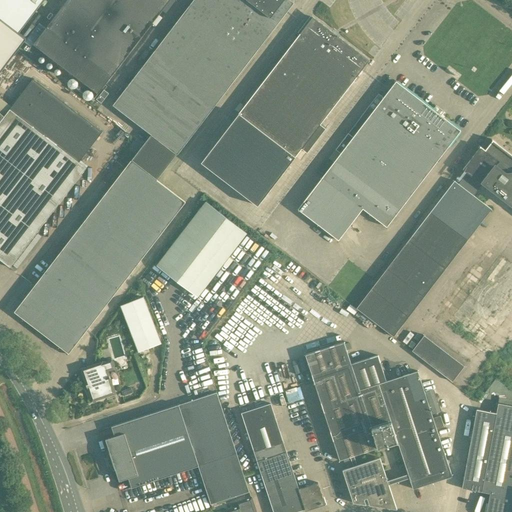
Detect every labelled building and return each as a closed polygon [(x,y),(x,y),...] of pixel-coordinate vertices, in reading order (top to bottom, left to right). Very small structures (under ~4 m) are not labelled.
[(0,0),(0,71),(26,38),(18,32),(43,0),(0,0)] [(66,0),(46,27),(39,22),(24,42),(31,47),(33,44),(97,93),(168,0),(66,0)] [(192,0),(113,105),(151,134),(142,145),(168,165),(177,154),(293,2),(289,0),(192,0)] [(312,17),(238,113),(201,163),(257,205),(301,148),(307,152),(325,128),(319,124),(366,64),(358,58),(360,54),(312,17)] [(0,259),(10,267),(86,168),(78,162),(102,132),(32,79),(4,116),(0,113),(0,259)] [(396,81),(383,98),(378,94),(335,149),(340,153),(298,209),(338,240),(362,208),(386,226),(460,130),(396,81)] [(96,99),(101,103),(109,94),(104,90),(96,99)] [(511,154),(491,139),(492,140),(484,149),(479,145),(478,146),(479,147),(462,169),(467,172),(458,184),(454,180),(356,308),(388,333),(419,293),(462,238),(465,241),(472,232),(468,229),(486,205),(474,195),(482,184),(511,207),(511,154)] [(68,353),(101,310),(185,202),(156,180),(168,165),(142,145),(14,312),(68,353)] [(197,297),(246,233),(205,201),(156,265),(197,297)] [(161,343),(143,297),(120,305),(138,351),(161,343)] [(412,350),(452,381),(464,366),(423,335),(412,350)] [(386,381),(377,355),(351,364),(346,350),(351,349),(349,342),(344,344),(343,342),(305,355),(339,460),(343,459),(346,469),(342,470),(353,503),(365,505),(364,499),(367,498),(369,505),(397,509),(388,484),(409,478),(413,489),(452,476),(437,429),(443,427),(440,415),(433,418),(418,371),(386,381)] [(102,363),(81,369),(86,384),(88,383),(90,389),(88,389),(92,400),(101,397),(101,398),(115,394),(108,371),(114,369),(112,360),(102,363)] [(131,387),(121,391),(123,396),(133,392),(131,387)] [(114,436),(105,439),(109,450),(107,450),(107,452),(107,453),(107,455),(107,456),(107,457),(107,458),(108,460),(108,461),(108,462),(109,463),(109,464),(110,465),(111,467),(112,469),(113,470),(114,471),(116,471),(119,481),(128,478),(131,488),(198,466),(210,504),(249,492),(216,392),(111,426),(114,436)] [(318,483),(298,489),(289,461),(270,403),(241,413),(273,511),(296,511),(305,509),(324,503),(318,483)] [(511,511),(511,405),(498,403),(496,412),(476,409),(463,480),(462,488),(481,491),(490,493),(486,511),(511,511)] [(223,511),(222,511),(256,511),(251,497),(245,499),(235,502),(237,507),(223,511)]
